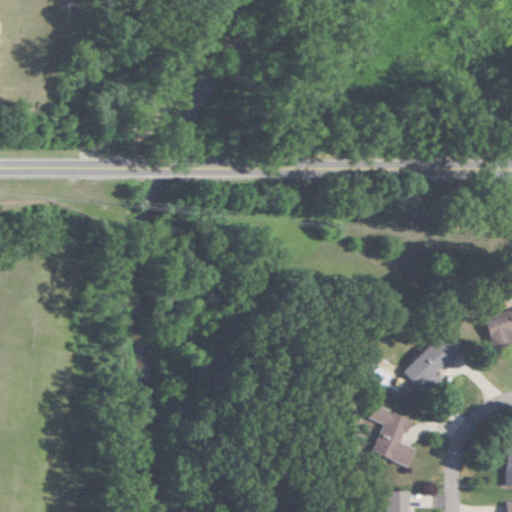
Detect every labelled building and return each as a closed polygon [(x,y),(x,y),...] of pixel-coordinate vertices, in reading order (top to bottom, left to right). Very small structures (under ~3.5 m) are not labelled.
[(511,305),(472,317),(481,347),(502,341),(499,331),(511,326),(511,305)] [(393,372),(411,390),(453,348),(435,330),(393,372)] [(401,418),(363,405),(359,419),(373,423),(363,453),(400,466),(406,447),(393,443),(401,418)] [(511,484),(511,450),(496,450),(496,485),(511,484)] [(400,511),(401,491),(377,491),(376,511),(400,511)] [(511,511),(511,502),(497,502),(496,511),(511,511)]
